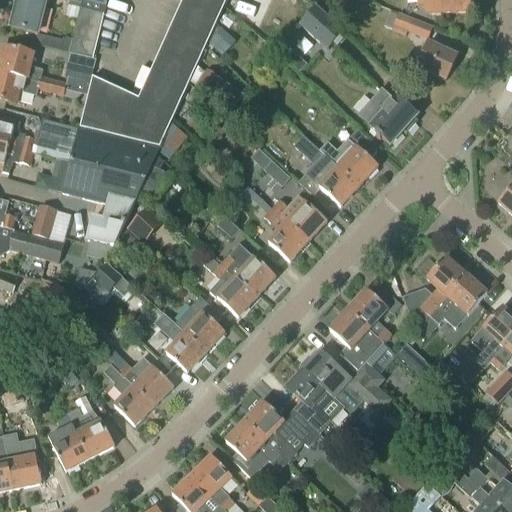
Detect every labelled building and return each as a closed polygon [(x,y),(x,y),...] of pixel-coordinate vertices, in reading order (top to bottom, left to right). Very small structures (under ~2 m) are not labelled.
[(18,0),(11,30),(37,36),(45,0),(18,0)] [(64,0),(81,4),(80,10),(104,16),(107,0),(64,0)] [(209,43),(216,27),(228,0),(183,0),(138,101),(93,80),(80,130),(160,150),(171,126),(209,43)] [(468,0),(418,0),(418,5),(425,5),(425,14),(469,14),(468,0)] [(315,9),(298,27),(326,53),(343,34),(315,9)] [(93,60),(104,16),(80,10),(68,56),(70,56),(70,57),(93,60)] [(398,16),(392,31),(405,37),(407,32),(427,40),(431,30),(398,16)] [(236,46),(216,27),(209,43),(224,58),(236,46)] [(428,45),(416,69),(446,82),(457,58),(428,45)] [(2,49),(0,56),(0,75),(26,82),(38,85),(36,92),(49,95),(53,82),(40,79),(42,73),(30,70),(33,57),(2,49)] [(306,66),(288,49),(280,57),(299,74),(306,66)] [(96,61),(93,60),(70,57),(67,67),(93,73),(96,61)] [(194,89),(204,96),(217,79),(206,71),(204,74),(194,88),(194,89)] [(0,75),(0,102),(16,107),(20,91),(24,92),(26,82),(0,75)] [(53,82),(49,95),(63,99),(65,91),(88,97),(92,83),(68,78),(66,86),(53,82)] [(381,93),(359,117),(371,128),(369,130),(377,138),(376,139),(380,143),(381,141),(389,149),(402,135),(405,137),(417,124),(414,121),(417,118),(397,99),(393,104),(381,93)] [(0,147),(31,155),(34,143),(24,140),(23,142),(16,140),(19,126),(0,120),(0,147)] [(160,150),(158,154),(168,162),(187,139),(171,126),(160,150)] [(126,223),(158,154),(160,150),(80,130),(79,130),(77,137),(69,165),(69,166),(69,165),(61,196),(114,209),(112,219),(126,223)] [(69,165),(77,137),(50,131),(43,159),(69,165)] [(329,141),(319,153),(359,189),(377,169),(369,161),(378,152),(356,132),(339,150),(329,141)] [(497,155),(510,139),(502,133),(490,149),(497,155)] [(303,138),(294,148),(314,167),(298,184),(313,199),(320,191),(340,210),(359,189),(319,153),(303,138)] [(0,173),(8,176),(12,163),(28,168),(31,155),(0,147),(0,173)] [(61,196),(69,165),(56,162),(48,193),(61,196)] [(271,163),(262,171),(281,189),(289,181),(271,163)] [(511,188),(497,206),(511,219),(511,188)] [(287,211),(279,219),(286,226),(307,245),(326,224),(305,205),(297,198),(286,210),(287,211)] [(0,202),(0,229),(9,232),(13,219),(3,217),(6,204),(0,202)] [(62,244),(70,217),(55,213),(56,212),(38,206),(29,237),(62,245),(62,244)] [(163,226),(147,211),(127,232),(143,247),(163,226)] [(223,218),(215,226),(230,241),(239,232),(223,218)] [(307,245),(286,226),(279,219),(271,228),(275,232),(265,243),(288,265),(307,245)] [(0,229),(0,262),(2,263),(6,250),(56,265),(62,245),(29,237),(9,232),(0,229)] [(227,258),(220,267),(256,300),(275,280),(245,253),(235,265),(227,258)] [(209,259),(202,266),(219,282),(208,294),(237,320),(256,300),(220,267),(219,268),(209,259)] [(425,291),(401,300),(414,336),(415,336),(465,278),(445,260),(426,281),(437,291),(432,297),(425,291)] [(465,278),(415,336),(424,343),(443,321),(455,331),(467,318),(486,297),(465,278)] [(0,282),(0,290),(13,296),(16,289),(0,282)] [(366,293),(347,313),(383,347),(391,337),(376,323),(387,312),(392,318),(401,308),(383,291),(374,300),(366,293)] [(199,301),(174,327),(205,356),(222,337),(212,328),(219,321),(199,301)] [(494,342),(475,363),(483,370),(511,338),(511,319),(501,310),(482,331),(494,342)] [(347,313),(329,333),(346,349),(339,356),(355,371),(354,373),(374,392),(374,391),(382,383),(364,367),(383,347),(347,313)] [(164,317),(155,327),(175,346),(165,357),(186,376),(205,356),(174,327),(164,317)] [(511,338),(483,370),(484,371),(490,365),(498,373),(506,364),(497,357),(503,350),(511,357),(511,338)] [(54,346),(41,356),(57,379),(70,369),(54,346)] [(395,358),(396,359),(407,369),(417,358),(405,346),(395,358)] [(320,354),(303,373),(331,399),(343,385),(364,403),(363,404),(376,417),(388,404),(374,391),(374,392),(354,373),(347,380),(341,375),(320,354)] [(108,365),(110,367),(153,410),(172,391),(142,360),(131,371),(116,357),(108,365)] [(104,363),(98,368),(103,374),(102,375),(113,387),(111,389),(122,400),(113,409),(134,430),(153,410),(110,367),(109,368),(104,363)] [(25,372),(15,375),(22,396),(32,393),(25,372)] [(344,411),(331,399),(303,373),(286,391),(300,405),(293,413),(319,438),(344,411)] [(511,385),(500,375),(483,394),(498,407),(511,390),(511,385)] [(15,380),(5,384),(13,405),(23,401),(15,380)] [(511,393),(502,403),(511,412),(511,393)] [(262,405),(244,425),(287,465),(287,466),(304,448),(307,450),(319,438),(293,413),(282,424),(262,405)] [(60,434),(47,440),(52,449),(64,475),(113,450),(101,424),(87,431),(78,413),(66,418),(67,419),(56,424),(60,434)] [(489,416),(470,437),(478,445),(497,424),(489,416)] [(244,425),(225,445),(237,456),(231,463),(257,487),(264,479),(258,473),(268,463),(280,473),(287,465),(244,425)] [(0,495),(13,493),(3,445),(2,440),(0,440),(0,495)] [(15,443),(3,445),(13,493),(40,487),(34,460),(19,463),(15,443)] [(471,468),(463,477),(500,511),(511,511),(511,493),(500,482),(507,474),(492,459),(484,467),(491,474),(485,481),(471,468)] [(210,460),(191,479),(222,511),(229,511),(235,507),(220,491),(230,481),(210,460)] [(404,469),(391,482),(410,500),(423,486),(404,469)] [(500,511),(463,477),(454,486),(480,510),(477,511),(500,511)] [(222,511),(191,479),(171,498),(184,511),(198,511),(202,508),(205,511),(222,511)] [(254,488),(246,496),(261,511),(276,511),(278,511),(254,488)] [(371,511),(390,511),(393,509),(381,497),(369,510),(371,511)] [(415,501),(407,509),(409,511),(423,511),(423,510),(415,501)]
